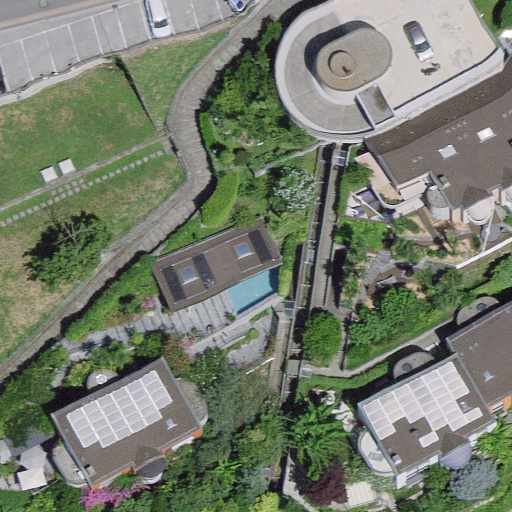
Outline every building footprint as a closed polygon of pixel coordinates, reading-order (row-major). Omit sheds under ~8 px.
[(371,111),(363,86),(394,76),(371,0),(275,30),(306,131),(371,111)] [(511,56),(511,54),(363,138),(348,145),(379,210),(383,214),(388,214),(395,211),(427,195),(426,199),(425,203),(426,207),(428,211),(431,213),(435,215),(439,216),(443,216),(447,214),(450,219),(459,214),(461,220),(465,217),(467,221),(470,223),(474,225),(478,225),(482,223),(485,221),(487,217),(488,213),(487,209),(485,206),(491,202),(490,198),(497,194),(500,199),(503,198),(506,200),(509,202),(511,203),(511,137),(509,132),(511,130),(511,56)] [(262,218),(150,266),(171,315),(283,268),(262,218)] [(511,305),(445,343),(455,359),(486,415),(511,401),(511,403),(511,305)] [(486,415),(455,359),(357,413),(397,484),(437,462),(439,466),(468,451),(465,445),(494,429),(486,415)] [(160,364),(50,423),(89,494),(199,437),(160,364)]
